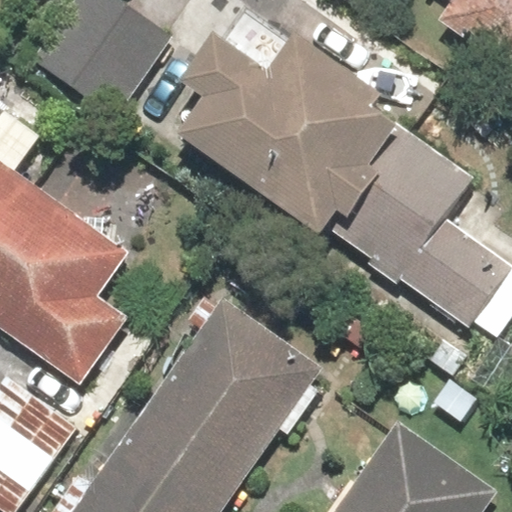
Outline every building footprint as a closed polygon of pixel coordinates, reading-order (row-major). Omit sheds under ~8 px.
[(118,127),(174,40),(110,0),(75,0),(31,71),(118,127)] [(511,0),(449,0),(458,5),(442,29),(511,77),(511,0)] [(209,112),(183,151),(329,250),(341,232),(359,245),(345,266),(469,351),(479,336),(497,349),(511,326),(511,267),(455,229),(467,212),(451,201),(465,180),(385,125),(394,111),(243,9),(184,95),(209,112)] [(0,336),(85,398),(136,326),(108,306),(136,267),(0,169),(0,336)] [(192,322),(206,332),(81,511),(233,511),(285,439),(293,445),(337,382),(211,294),(192,322)] [(490,511),(502,495),(396,426),(339,511),(490,511)]
